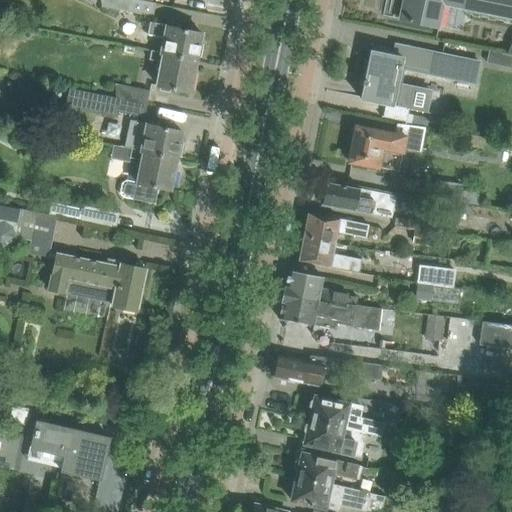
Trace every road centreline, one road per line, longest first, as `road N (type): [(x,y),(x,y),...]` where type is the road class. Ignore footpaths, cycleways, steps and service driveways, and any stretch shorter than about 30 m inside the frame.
road 1 (unclassified): [(256,0),(147,511)]
road 2 (tertiary): [(182,511),(290,0)]
road 3 (unclassified): [(215,511),(322,0)]
